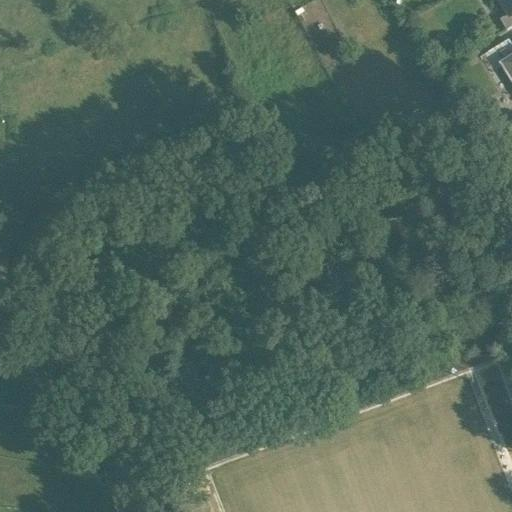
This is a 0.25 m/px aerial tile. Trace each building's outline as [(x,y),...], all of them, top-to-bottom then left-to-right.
[(511,0),(500,0),(509,15),(510,16),(511,14),(511,0)] [(511,14),(510,16),(509,15),(499,21),(506,31),(511,27),(511,14)] [(447,42),(439,32),(432,36),(438,47),(447,42)] [(511,48),(507,41),(484,56),(494,72),(502,67),(502,66),(511,59),(511,48)] [(511,59),(502,66),(502,67),(511,82),(511,59)]
